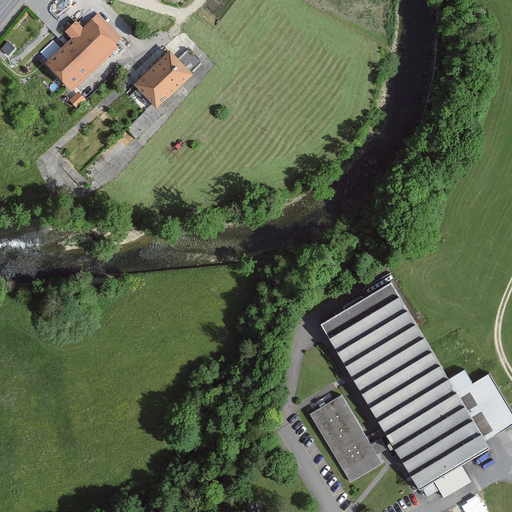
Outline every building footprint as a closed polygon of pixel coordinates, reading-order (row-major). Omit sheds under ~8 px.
[(89,7),(41,53),(78,92),(126,47),(89,7)] [(198,74),(174,50),(139,83),(163,108),(198,74)] [(398,283),(323,325),(426,496),(440,487),(447,498),(476,480),(469,467),(496,451),(488,440),(511,425),(511,405),(493,373),(476,382),(468,370),(454,378),(398,283)] [(343,395),(312,414),(351,481),(383,463),(343,395)] [(486,511),(478,496),(460,506),(463,511),(486,511)]
